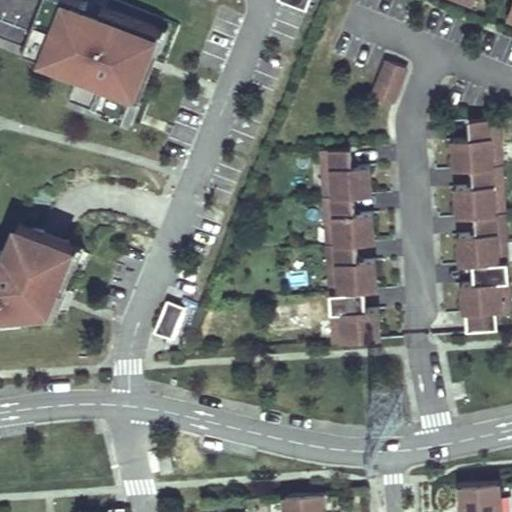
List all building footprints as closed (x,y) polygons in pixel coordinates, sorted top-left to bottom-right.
[(110,0),(0,0),(0,33),(75,62),(68,86),(131,109),(163,21),(110,0)] [(397,103),(412,68),(393,60),(378,96),(397,103)] [(481,324),(499,323),(497,303),(504,303),(503,284),(511,283),(509,253),(501,254),(499,236),(508,236),(506,206),(497,206),(496,188),(505,188),(503,158),(494,158),(493,141),(501,140),(499,111),(470,113),(471,132),(454,133),(456,162),(473,161),(474,178),(457,180),(459,209),(477,208),(478,226),(460,227),(462,257),(475,256),(476,275),(464,276),(466,306),(469,305),(479,305),(481,324)] [(342,309),(343,329),(381,327),(379,297),(366,298),(365,279),(377,278),(376,248),(358,249),(357,231),(375,230),(373,200),(355,201),(354,184),(371,183),(370,153),(352,154),(351,136),(322,137),(324,167),(333,166),(334,184),(325,184),(327,214),(336,213),(337,231),(328,231),(330,261),(339,260),(340,278),(331,278),(333,310),(342,309)] [(501,140),(493,141),(494,158),(503,158),(501,140)] [(333,166),(324,167),(325,184),(334,184),(333,166)] [(505,188),(496,188),(497,206),(506,206),(505,188)] [(0,307),(53,301),(77,238),(12,210),(1,241),(0,241),(0,307)] [(336,213),(327,214),(328,231),(337,231),(336,213)] [(508,236),(499,236),(501,254),(509,253),(508,236)] [(339,260),(330,261),(331,278),(340,278),(339,260)] [(511,302),(511,295),(511,283),(503,284),(504,303),(511,302)] [(184,307),(167,301),(154,332),(171,338),(184,307)] [(471,325),(481,324),(479,305),(469,305),(471,325)] [(333,310),(334,330),(343,329),(342,309),(333,310)] [(505,511),(504,484),(463,486),(463,499),(470,499),(470,511),(505,511)] [(333,506),(332,493),(297,496),(298,511),(327,511),(327,507),(333,506)]
